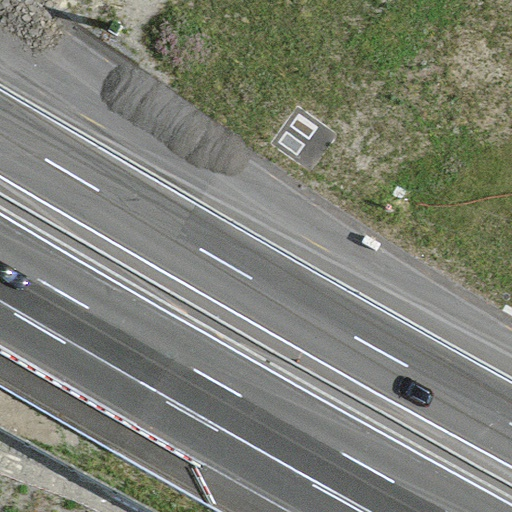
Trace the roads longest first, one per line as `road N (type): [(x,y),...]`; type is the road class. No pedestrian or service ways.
road 1 (motorway): [(511,416),(0,123)]
road 2 (motorway): [(0,268),(431,511)]
road 3 (motorway): [(0,308),(413,511)]
